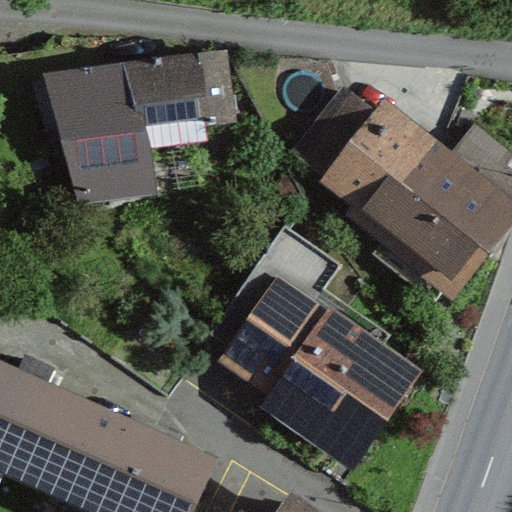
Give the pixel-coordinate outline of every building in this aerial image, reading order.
[(228,49),(41,74),(77,207),(159,196),(151,136),(238,125),(228,49)] [(511,155),(511,151),(475,122),(451,151),(385,99),(374,113),(342,87),(290,153),(322,178),(319,182),(351,207),(344,216),(379,244),(371,255),(433,303),(441,293),(452,302),(511,226),(511,166),(506,162),(511,155)] [(300,198),(289,173),(274,181),(285,205),(300,198)] [(339,264),(283,226),(210,332),(229,345),(218,362),(268,397),(260,409),(352,473),(423,371),(384,344),(390,335),(323,289),(339,264)] [(0,482),(3,475),(83,511),(192,511),(216,460),(194,450),(197,441),(132,411),(128,419),(57,387),(64,373),(25,355),(19,369),(0,360),(0,482)] [(277,511),(251,511),(241,505),(236,511),(319,511),(290,493),(277,511)]
